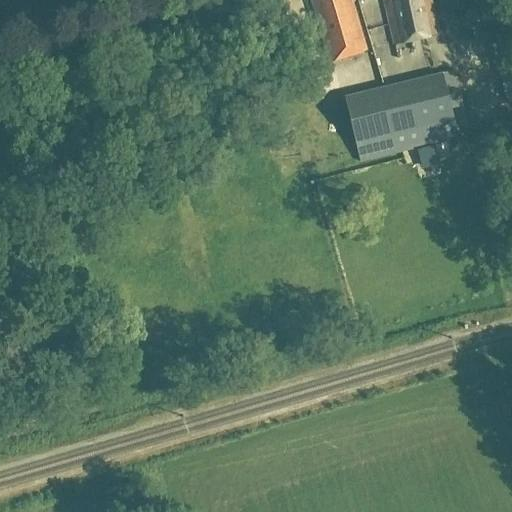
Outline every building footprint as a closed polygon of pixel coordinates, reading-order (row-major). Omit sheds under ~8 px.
[(311,0),(329,60),(366,50),(351,0),(311,0)] [(383,0),(393,43),(438,33),(430,0),(383,0)] [(491,43),(505,97),(511,94),(511,66),(505,40),(491,43)] [(345,97),(360,161),(457,138),(442,73),(384,87),(345,97)] [(476,186),(465,187),(472,238),(483,237),(476,186)]
